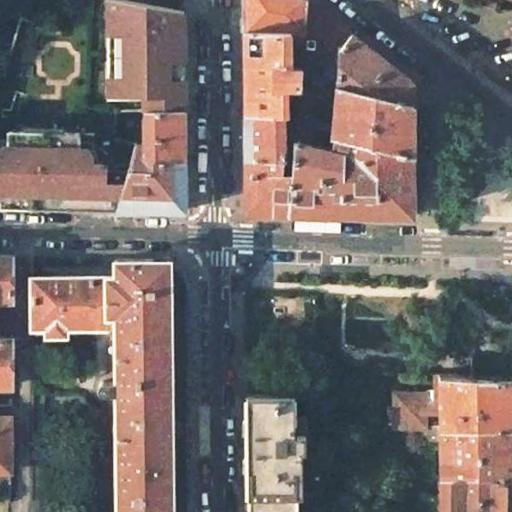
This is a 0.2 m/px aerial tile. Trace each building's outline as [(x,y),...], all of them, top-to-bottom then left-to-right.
[(183,11),(126,0),(108,0),(109,96),(144,95),(144,109),(184,108),(183,11)] [(306,0),(242,0),(243,30),(282,31),(283,16),(305,23),(306,0)] [(351,32),(310,0),(306,0),(305,23),(304,31),(301,65),(301,73),(337,76),(339,48),(351,32)] [(282,31),(243,30),(244,112),(298,113),(301,73),(301,65),(289,65),(289,31),(282,31)] [(413,87),(351,32),(339,48),(337,76),(336,85),(413,103),(413,87)] [(413,103),(336,85),(332,135),(340,136),(413,155),(413,121),(413,103)] [(184,108),(144,109),(144,145),(144,160),(185,160),(184,108)] [(244,112),(245,211),(289,212),(293,171),(283,171),(283,159),(284,159),(285,158),(285,126),(296,126),(296,125),(298,113),(244,112)] [(314,130),(296,125),(296,126),(293,171),(289,212),(352,214),(413,215),(413,155),(340,136),(338,143),(336,149),(312,143),(314,130)] [(0,149),(0,204),(13,205),(33,205),(118,208),(130,163),(108,163),(109,153),(101,150),(92,150),(92,134),(6,131),(6,150),(0,149)] [(144,145),(136,143),(130,163),(118,208),(155,209),(185,209),(185,160),(144,160),(144,145)] [(12,255),(0,254),(0,299),(12,299),(12,255)] [(166,259),(115,259),(116,275),(32,276),(32,327),(46,327),(46,334),(66,334),(66,326),(116,326),(117,511),(172,511),(170,273),(166,273),(166,259)] [(0,337),(0,385),(12,385),(12,337),(0,337)] [(511,377),(473,376),(439,375),(439,397),(427,396),(427,393),(394,393),(394,425),(427,425),(427,411),(439,411),(439,425),(511,425),(511,377)] [(31,511),(43,511),(44,392),(32,392),(31,511)] [(274,394),(247,394),(248,494),(297,493),(303,493),(303,451),(306,451),(306,416),(295,416),(295,394),(274,394)] [(0,471),(11,471),(11,416),(0,416),(0,471)] [(511,425),(439,425),(439,476),(511,477),(511,425)] [(511,511),(511,477),(439,476),(439,497),(424,497),(424,507),(413,507),(413,511),(428,511),(429,511),(439,511),(438,511),(511,511)] [(297,511),(297,493),(248,494),(247,511),(297,511)]
